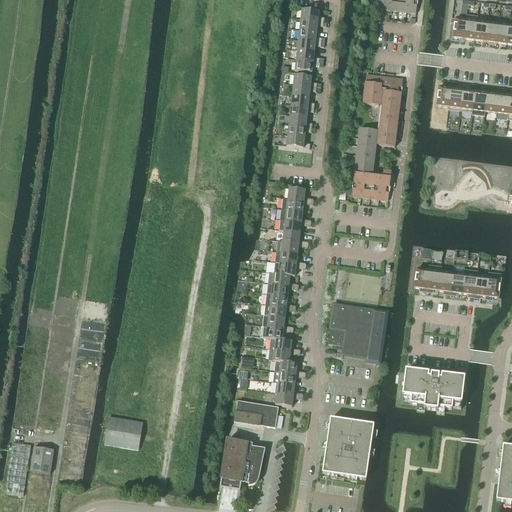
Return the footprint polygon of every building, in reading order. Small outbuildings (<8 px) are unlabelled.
[(379,0),(379,11),(388,12),(389,0),(379,0)] [(389,0),(388,12),(397,13),(398,0),(389,0)] [(402,0),(398,0),(397,13),(415,15),(416,2),(402,0)] [(301,11),(300,21),(323,24),(324,19),(318,19),(318,13),(301,11)] [(463,41),(466,17),(465,22),(455,20),(452,40),(463,41)] [(466,17),(463,41),(466,41),(473,42),(474,42),(477,18),(466,17)] [(485,44),(487,24),(477,23),(478,18),(477,18),(474,42),(475,42),(483,43),(485,44)] [(300,21),(299,31),(316,33),(317,28),(323,28),(323,24),(300,21)] [(495,45),(496,45),(498,26),(487,24),(485,44),(487,44),(495,45)] [(509,27),(498,26),(496,45),(498,45),(506,46),(507,46),(509,27)] [(299,31),(298,41),(321,44),(321,39),(315,39),(316,33),(299,31)] [(298,41),(297,52),(313,53),(314,48),(320,48),(321,44),(298,41)] [(297,52),(296,62),(319,64),(319,60),(313,59),(313,53),(297,52)] [(318,69),(319,64),(296,62),(294,72),(311,74),(312,68),(318,69)] [(294,76),(293,87),(316,89),(316,84),(310,84),(311,78),(294,76)] [(365,77),(363,91),(373,92),(374,78),(365,77)] [(374,78),(373,92),(382,93),(383,79),(374,78)] [(383,79),(382,93),(391,94),(393,80),(383,79)] [(393,80),(391,94),(400,95),(401,81),(393,80)] [(293,87),(291,97),(308,99),(309,93),(315,94),(316,89),(293,87)] [(438,89),(436,108),(448,110),(448,112),(451,87),(447,87),(446,90),(444,90),(438,89)] [(448,112),(460,113),(463,92),(457,91),(455,91),(456,88),(451,87),(448,112)] [(471,90),(470,93),(468,93),(463,92),(460,113),(471,115),(471,117),(472,117),(475,90),(471,90)] [(484,119),(487,95),(481,94),(479,94),(479,91),(475,90),(472,117),(484,119)] [(362,106),(366,106),(382,108),(382,109),(398,111),(400,95),(391,94),(382,93),(373,92),(363,91),(362,106)] [(496,115),(499,93),(494,93),(494,96),(492,95),(487,95),(484,119),(485,114),(496,115)] [(507,122),(508,122),(511,95),(510,98),(505,97),(503,97),(503,94),(499,93),(496,115),(508,117),(507,122)] [(291,97),(290,107),(313,110),(314,105),(308,105),(308,99),(291,97)] [(290,107),(289,117),(306,119),(307,113),(313,113),(313,110),(290,107)] [(382,109),(381,118),(397,120),(398,111),(382,109)] [(289,117),(288,127),(311,130),(312,125),(306,125),(306,119),(289,117)] [(381,118),(380,127),(396,129),(397,120),(381,118)] [(288,127),(287,137),(304,139),(304,134),(311,134),(311,130),(288,127)] [(380,127),(379,136),(395,138),(396,129),(380,127)] [(359,131),(357,141),(374,143),(375,133),(371,132),(359,131)] [(395,138),(379,136),(378,147),(394,149),(395,138)] [(287,137),(286,147),(309,150),(309,145),(303,144),(304,139),(287,137)] [(357,141),(356,151),(373,153),(374,143),(357,141)] [(356,151),(355,160),(371,162),(373,153),(356,151)] [(355,160),(354,169),(370,171),(371,162),(355,160)] [(351,198),(360,199),(387,203),(391,174),(375,172),(374,178),(370,178),(370,171),(354,169),(351,197),(351,198)] [(289,189),(288,200),(304,202),(303,205),(308,206),(309,199),(304,199),(305,191),(289,189)] [(282,201),(281,210),(303,212),(303,205),(304,202),(288,200),(288,201),(282,201)] [(281,210),(280,221),(301,223),(301,227),(305,227),(306,221),(302,220),(303,212),(281,210)] [(285,223),(284,232),(300,234),(301,227),(301,223),(280,221),(280,222),(285,223)] [(284,232),(282,243),(298,245),(298,249),(303,249),(303,242),(299,242),(300,234),(284,232)] [(277,243),(276,253),(297,256),(298,249),(298,245),(282,243),(282,244),(277,243)] [(431,252),(423,251),(422,259),(430,260),(431,252)] [(276,253),(275,264),(296,266),(295,270),(300,271),(301,265),(296,264),(297,256),(276,253)] [(275,264),(273,275),(273,276),(290,277),(290,278),(294,278),(295,270),(296,266),(275,264)] [(416,271),(414,290),(420,290),(422,291),(421,294),(426,294),(429,267),(428,272),(416,271)] [(429,267),(426,294),(430,295),(431,292),(433,292),(438,293),(441,269),(429,267)] [(441,269),(438,293),(443,293),(446,294),(445,296),(450,297),(453,273),(452,273),(452,275),(441,274),(442,269),(441,269)] [(453,273),(450,297),(454,298),(455,295),(457,295),(462,296),(465,272),(464,272),(464,274),(453,273)] [(465,272),(462,296),(467,296),(469,297),(469,299),(474,300),(477,273),(465,272)] [(477,273),(474,300),(478,300),(478,298),(480,298),(485,298),(485,301),(486,301),(489,275),(488,275),(488,279),(477,278),(477,273)] [(268,275),(267,285),(289,287),(288,291),(293,292),(293,286),(289,285),(290,278),(290,277),(273,276),(273,275),(268,275)] [(489,275),(486,301),(490,302),(490,299),(492,299),(498,300),(501,276),(489,275)] [(267,285),(266,295),(287,298),(288,291),(289,287),(267,285)] [(266,295),(265,306),(286,309),(286,313),(290,313),(291,307),(286,307),(287,298),(266,295)] [(265,306),(263,317),(285,320),(286,313),(286,309),(265,306)] [(330,332),(328,346),(342,348),(344,349),(343,350),(343,354),(348,355),(348,357),(367,360),(366,363),(375,364),(379,365),(387,314),(383,313),(357,309),(352,309),(351,309),(334,306),(330,331),(330,332)] [(262,328),(263,328),(267,329),(283,331),(283,334),(288,335),(288,329),(284,328),(285,320),(263,317),(262,328)] [(266,340),(270,341),(275,341),(282,342),(287,342),(288,335),(283,334),(283,331),(267,329),(263,328),(262,340),(266,340)] [(270,341),(269,351),(290,353),(290,355),(295,355),(295,351),(291,351),(292,343),(287,342),(282,342),(275,341),(270,341)] [(267,362),(273,363),(281,364),(289,365),(289,364),(290,355),(290,353),(269,351),(267,362)] [(281,364),(280,374),(279,374),(295,376),(295,379),(300,380),(300,374),(296,373),(297,365),(289,364),(289,365),(281,364)] [(452,410),(461,411),(463,394),(465,394),(466,387),(464,387),(465,377),(438,373),(428,372),(427,375),(405,372),(404,380),(402,379),(401,387),(403,387),(402,398),(403,398),(411,399),(410,405),(410,406),(417,407),(424,408),(424,411),(425,411),(433,412),(436,412),(437,412),(438,409),(445,410),(452,411),(452,410)] [(272,384),(276,385),(294,387),(295,379),(295,376),(279,374),(280,374),(274,373),(272,384)] [(275,395),(277,396),(293,398),(293,401),(297,401),(298,395),(293,395),(294,387),(276,385),(275,395)] [(291,409),(293,401),(293,398),(277,396),(275,407),(291,409)] [(236,415),(234,424),(262,428),(264,429),(275,430),(281,430),(283,418),(277,417),(278,414),(278,413),(279,410),(238,403),(236,415)] [(142,425),(109,419),(104,447),(138,452),(142,425)] [(322,474),(322,475),(325,476),(331,476),(337,477),(351,479),(357,480),(361,481),(362,481),(366,482),(369,458),(370,452),(372,439),(373,433),(374,427),(351,423),(347,423),(342,422),(330,420),(329,426),(328,433),(326,445),(325,452),(322,474)] [(220,488),(240,492),(241,484),(249,485),(248,488),(251,488),(253,487),(255,486),(257,484),(258,482),(259,480),(261,471),(265,450),(252,448),(252,445),(247,445),(247,444),(227,441),(220,488)] [(10,458),(4,495),(23,498),(30,447),(12,445),(10,458)] [(511,448),(501,447),(494,502),(496,502),(511,504),(511,448)] [(53,452),(33,449),(30,472),(50,475),(53,452)]
